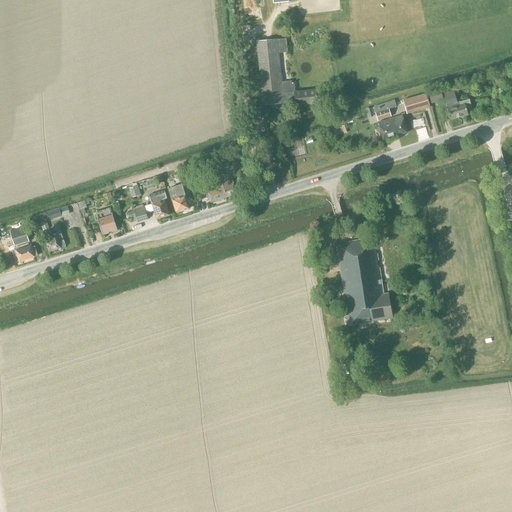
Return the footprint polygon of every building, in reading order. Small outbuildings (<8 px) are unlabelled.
[(281,84),(280,72),(278,53),(287,52),(285,39),(277,40),(256,42),(262,105),(283,103),(283,102),(295,101),(295,105),(317,103),(315,90),(294,92),(293,83),(281,84)] [(443,100),(440,89),(428,92),(431,104),(443,100)] [(459,102),(457,103),(453,90),(443,92),(447,106),(446,106),(450,120),(467,115),(466,110),(471,108),(469,100),(459,102)] [(426,94),(403,100),(407,114),(430,107),(426,94)] [(394,101),(373,107),(377,121),(391,117),(388,109),(396,107),(394,101)] [(383,140),(407,133),(403,120),(402,115),(378,123),(379,127),(383,140)] [(420,136),(428,136),(428,127),(419,127),(420,136)] [(268,146),(266,134),(255,135),(256,147),(268,146)] [(236,194),(232,179),(237,178),(235,171),(244,169),(242,157),(231,159),(231,161),(219,165),(223,182),(221,182),(226,198),(236,194)] [(219,181),(213,162),(205,164),(211,183),(219,181)] [(210,203),(226,198),(221,182),(211,185),(212,190),(207,192),(210,203)] [(184,196),(185,195),(182,184),(167,188),(171,201),(172,200),(176,213),(189,209),(188,206),(191,205),(189,198),(186,199),(185,196),(184,196)] [(141,195),(138,186),(128,189),(131,198),(141,195)] [(164,201),(163,200),(167,199),(164,191),(163,191),(149,196),(149,195),(148,195),(151,204),(152,203),(152,205),(154,212),(154,211),(157,219),(168,215),(164,201)] [(106,203),(113,201),(111,193),(104,195),(106,203)] [(78,203),(80,210),(87,208),(84,201),(78,203)] [(134,209),(133,210),(134,210),(137,221),(137,223),(148,220),(144,206),(143,207),(134,209)] [(59,208),(46,212),(36,215),(39,224),(46,221),(49,221),(62,217),(59,208)] [(117,231),(110,208),(95,213),(102,235),(117,231)] [(134,210),(127,212),(131,223),(137,221),(134,210)] [(49,229),(47,221),(40,224),(43,231),(49,229)] [(65,246),(63,241),(59,226),(54,227),(55,233),(51,235),(50,230),(43,232),(44,237),(47,247),(46,247),(47,248),(48,248),(49,252),(60,248),(65,246)] [(19,261),(33,257),(28,241),(24,227),(9,231),(14,247),(9,249),(13,263),(19,261)] [(348,325),(392,319),(388,295),(383,296),(374,239),(346,243),(346,245),(337,247),(345,300),(344,300),(348,325)]
